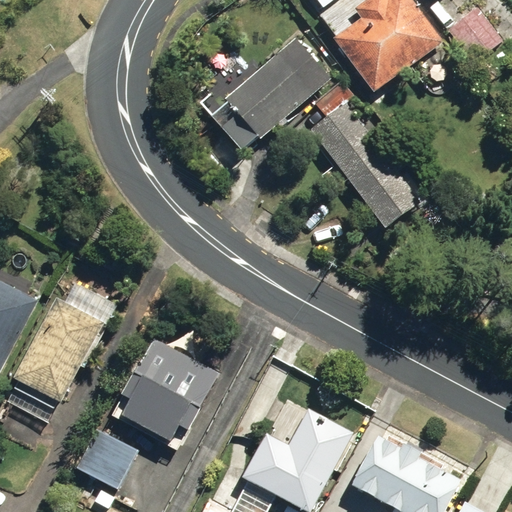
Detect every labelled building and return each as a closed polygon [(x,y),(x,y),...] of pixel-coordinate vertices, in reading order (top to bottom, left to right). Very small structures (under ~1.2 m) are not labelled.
[(309,0),(319,11),(332,0),(309,0)] [(326,43),(366,97),(438,44),(405,0),(385,0),(366,0),(351,11),(358,20),(326,43)] [(511,8),(510,6),(495,20),(511,38),(511,8)] [(443,34),(470,66),(499,42),(473,10),(443,34)] [(212,132),(232,156),(250,140),(253,143),(324,83),(289,42),(219,102),(231,116),(212,132)] [(452,63),(429,66),(432,88),(455,85),(452,63)] [(305,133),(376,233),(416,205),(398,180),(410,171),(400,156),(387,166),(344,105),(353,99),(343,84),(314,105),(324,119),(305,133)] [(0,367),(9,372),(46,297),(0,274),(0,367)] [(68,394),(73,396),(111,319),(112,319),(121,301),(90,286),(82,305),(62,295),(24,373),(25,373),(68,394)] [(133,409),(182,436),(191,421),(197,424),(226,372),(164,336),(134,388),(143,393),(133,409)] [(25,373),(12,398),(54,419),(68,394),(25,373)] [(236,509),(241,511),(273,511),(285,490),(321,509),(361,429),(314,406),(297,440),(274,429),(252,473),(255,474),(236,509)] [(83,464),(126,485),(145,447),(102,426),(83,464)] [(364,479),(426,511),(453,511),(475,472),(431,449),(434,443),(418,435),(415,441),(391,428),(364,479)] [(500,511),(473,497),(465,511),(500,511)]
